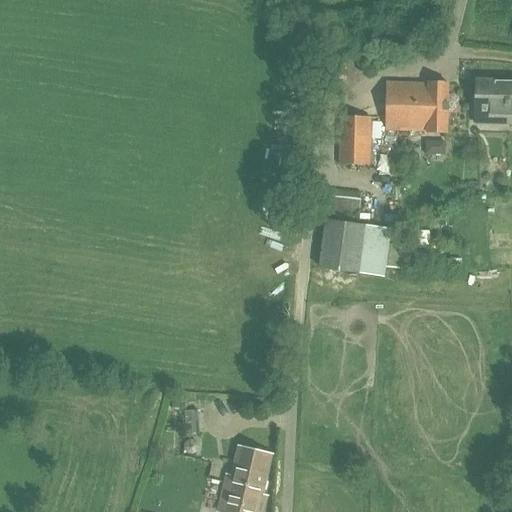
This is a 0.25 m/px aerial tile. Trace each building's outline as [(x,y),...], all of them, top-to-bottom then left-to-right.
[(344,51),(323,50),(322,79),(342,80),(344,51)] [(508,124),(509,83),(497,83),(497,81),(477,81),(476,124),(508,124)] [(399,131),(399,140),(409,141),(409,131),(448,133),(449,84),(429,84),(388,83),(387,131),(399,131)] [(371,118),(341,117),(340,165),(370,166),(371,118)] [(363,194),(325,190),(322,212),(360,216),(363,194)] [(388,229),(328,221),(322,269),(381,277),(388,229)] [(407,257),(386,254),(385,268),(406,270),(407,257)] [(240,449),(235,468),(230,488),(225,487),(221,503),(226,504),(223,511),(262,511),(266,501),(261,500),(271,457),(240,449)]
